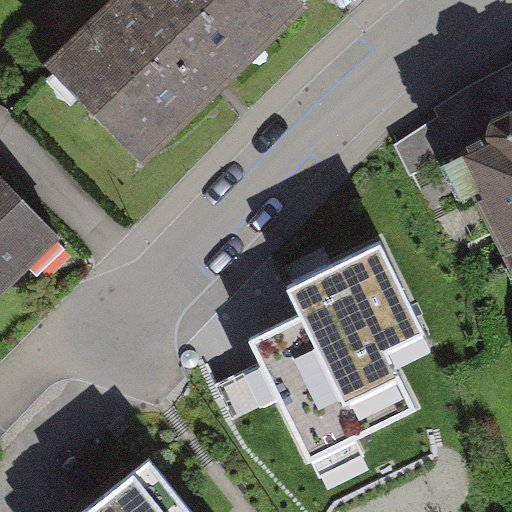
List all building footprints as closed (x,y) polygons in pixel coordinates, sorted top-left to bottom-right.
[(316,11),(305,0),(127,0),(56,69),(153,169),(316,11)] [(473,151),(511,239),(511,70),(485,83),(438,110),(438,124),(398,149),(409,180),(473,151)] [(0,309),(73,239),(0,163),(0,309)] [(432,355),(379,247),(285,292),(298,319),(248,343),(307,465),(415,413),(395,372),(432,355)] [(201,511),(160,459),(92,511),(201,511)]
